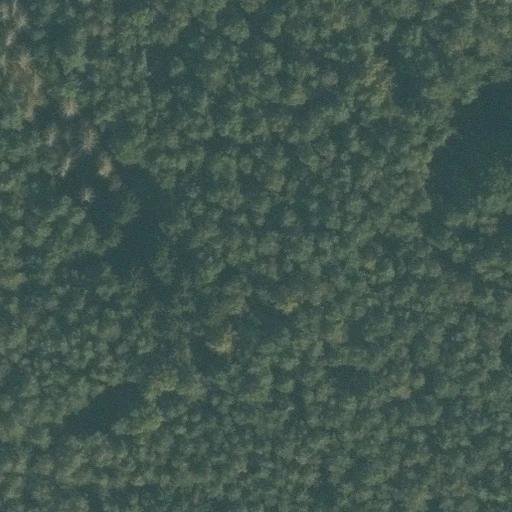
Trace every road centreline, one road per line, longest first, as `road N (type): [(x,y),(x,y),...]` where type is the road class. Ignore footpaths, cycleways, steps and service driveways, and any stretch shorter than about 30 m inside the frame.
road 1 (track): [(511,140),(0,429)]
road 2 (track): [(48,402),(99,511)]
